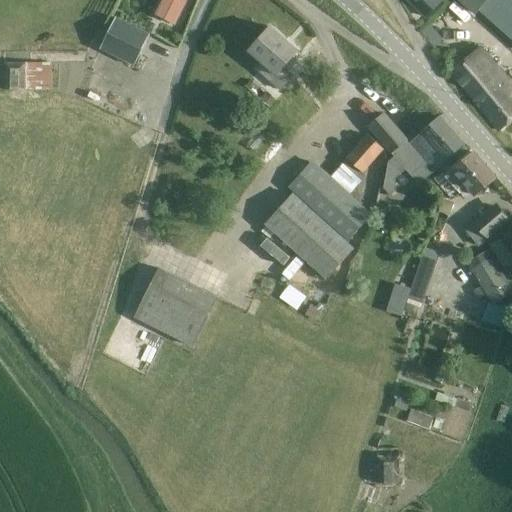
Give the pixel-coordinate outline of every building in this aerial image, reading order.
[(162,0),(154,15),(173,25),(185,3),(186,0),(162,0)] [(406,0),(426,18),(440,3),(442,0),(406,0)] [(511,0),(457,0),(475,16),(478,12),(511,42),(511,0)] [(116,18),(101,50),(135,67),(151,35),(116,18)] [(271,27),(258,42),(250,51),(260,61),(255,67),(280,90),(293,76),(283,68),(298,51),(271,27)] [(511,87),(479,48),(459,65),(450,72),(499,131),(511,120),(511,105),(504,96),(511,88),(511,87)] [(4,63),(4,90),(50,90),(51,65),(4,63)] [(267,91),(260,100),(271,110),(277,101),(267,91)] [(406,170),(407,171),(419,185),(464,145),(440,118),(410,144),(384,114),(369,128),(395,157),(388,163),(383,189),(390,196),(398,189),(395,186),(396,179),(406,170)] [(257,133),(247,145),(256,152),(266,140),(257,133)] [(312,162),(288,187),(294,193),(265,224),(325,281),(355,249),(349,243),(374,217),(350,195),(367,177),(364,174),(385,149),(369,135),(331,179),(312,162)] [(441,172),(434,179),(452,200),(460,193),(465,199),(472,192),(476,196),(481,191),(494,180),(496,178),(474,153),(446,177),(441,172)] [(442,199),(438,212),(449,216),(454,203),(442,199)] [(488,238),(510,220),(501,210),(494,207),(467,230),(480,245),(488,238)] [(425,248),(408,299),(423,304),(440,253),(425,248)] [(488,252),(487,253),(468,264),(482,288),(475,292),(479,299),(486,294),(492,304),(511,292),(511,290),(511,289),(489,253),(488,252)] [(219,299),(160,268),(135,318),(195,350),(219,299)] [(396,284),(392,296),(407,301),(411,289),(403,287),(396,284)] [(510,408),(502,406),(498,422),(505,424),(510,408)] [(378,456),(378,484),(400,484),(400,456),(378,456)]
